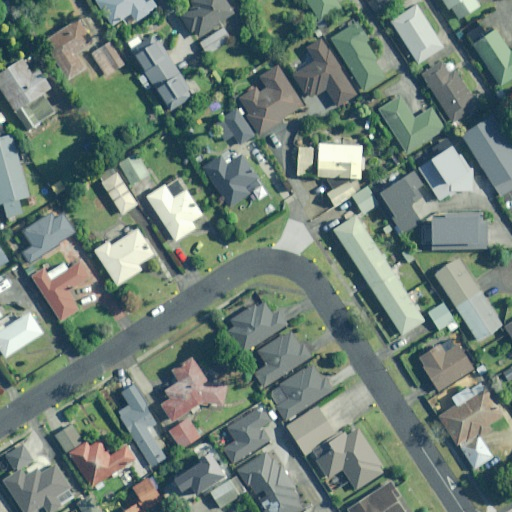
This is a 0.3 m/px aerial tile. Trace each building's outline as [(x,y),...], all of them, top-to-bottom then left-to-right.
[(123,19),(127,27),(159,6),(154,0),(92,0),(110,27),(123,19)] [(195,38),(233,14),(223,0),(210,0),(195,9),(194,7),(181,15),(195,38)] [(307,0),(319,20),(351,0),(307,0)] [(452,8),(460,20),(481,5),(477,0),(438,0),(447,12),(452,8)] [(428,13),(421,2),(402,13),(403,15),(392,21),(417,64),(444,48),(424,15),(428,13)] [(94,43),(78,19),(42,42),(67,81),(86,69),(77,54),(94,43)] [(379,59),(357,23),(331,39),(363,92),(385,78),(375,61),(379,59)] [(231,39),(223,27),(199,42),(207,55),(231,39)] [(511,50),(510,52),(496,30),(473,45),(500,86),(511,78),(511,50)] [(186,84),(156,34),(142,43),(138,36),(127,42),(169,111),(202,91),(195,79),(186,84)] [(356,96),(322,37),(306,47),(315,62),(293,75),(307,99),(325,88),(336,107),(356,96)] [(110,41),(91,55),(106,77),(125,63),(110,41)] [(0,72),(0,90),(27,131),(64,106),(52,88),(39,69),(33,73),(23,58),(0,72)] [(477,107),(446,59),(421,75),(452,123),(477,107)] [(303,106),(276,66),(259,77),(266,87),(260,92),(255,86),(239,98),(249,113),(246,116),(259,136),(303,106)] [(414,118),(401,97),(379,112),(406,154),(445,129),(431,108),(414,118)] [(254,136),(236,109),(213,125),(225,142),(234,136),(240,145),(254,136)] [(511,146),(493,115),(462,134),(500,197),(511,189),(511,146)] [(28,196),(12,135),(0,138),(0,204),(3,204),(7,218),(22,214),(18,199),(28,196)] [(471,159),(460,141),(418,167),(439,202),(456,192),(474,191),(473,175),(465,163),(471,159)] [(363,146),(319,144),(317,176),(361,179),(363,146)] [(313,148),(299,147),(297,175),(311,176),(313,148)] [(149,175),(140,160),(136,162),(132,155),(118,163),(131,185),(149,175)] [(262,186),(242,155),(226,165),(220,156),(203,168),(229,208),(250,194),(262,186)] [(137,205),(116,172),(101,182),(122,215),(137,205)] [(425,193),(412,173),(381,193),(398,221),(395,223),(402,234),(422,222),(413,207),(425,193)] [(358,192),(350,179),(327,194),(335,206),(358,192)] [(173,198),(164,185),(146,197),(175,242),(195,228),(191,222),(203,215),(186,189),(173,198)] [(379,204),(368,186),(352,196),(363,214),(379,204)] [(74,233),(61,213),(54,218),(51,214),(24,232),(32,245),(22,252),(30,263),(74,233)] [(408,296),(356,216),(333,231),(402,335),(424,321),(413,303),(423,296),(418,289),(408,296)] [(482,226),(482,217),(432,217),(432,229),(424,229),(424,249),(462,249),(489,249),(489,226),(482,226)] [(154,254),(138,229),(111,246),(108,242),(95,250),(117,286),(142,270),(139,264),(154,254)] [(0,266),(8,261),(0,247),(0,266)] [(502,326),(459,259),(434,274),(477,342),(502,326)] [(90,278),(80,262),(68,270),(64,263),(50,272),(45,265),(30,274),(61,322),(79,310),(67,292),(90,278)] [(279,309),(271,314),(263,302),(260,305),(256,298),(228,316),(235,326),(226,332),(240,354),(288,323),(279,309)] [(458,326),(444,303),(428,313),(439,330),(446,325),(450,331),(458,326)] [(44,333),(30,312),(4,328),(1,324),(0,324),(0,350),(5,358),(44,333)] [(312,356),(294,329),(258,352),(267,365),(254,373),(263,387),(312,356)] [(475,368),(455,335),(439,345),(418,358),(438,391),(475,368)] [(192,357),(171,371),(178,382),(165,390),(171,399),(160,406),(172,423),(199,405),(209,405),(225,405),(226,383),(218,382),(209,382),(192,357)] [(323,379),(313,364),(267,392),(276,407),(285,420),(333,390),(325,378),(323,379)] [(465,391),(464,389),(452,397),(457,405),(440,417),(475,469),(493,457),(479,438),(491,429),(488,425),(502,416),(484,390),(479,382),(465,391)] [(156,422),(134,386),(122,393),(129,405),(118,412),(151,467),(166,458),(147,427),(156,422)] [(326,440),(338,433),(320,405),(287,426),(304,454),(326,440)] [(272,420),(262,406),(227,428),(236,441),(223,449),(233,464),(269,440),(260,428),(272,420)] [(200,437),(188,418),(168,429),(180,449),(200,437)] [(82,440),(71,425),(55,436),(65,451),(82,440)] [(338,433),(326,440),(330,446),(313,456),(328,480),(343,471),(356,490),(387,471),(359,427),(341,439),(338,433)] [(109,456),(98,440),(89,447),(86,443),(69,454),(92,488),(111,475),(112,476),(137,459),(127,444),(109,456)] [(34,462),(24,445),(5,455),(15,472),(34,462)] [(298,497),(300,496),(270,449),(237,469),(254,496),(263,489),(266,494),(256,500),(263,511),(296,511),(304,507),(298,497)] [(69,487),(55,465),(40,475),(37,470),(25,477),(20,470),(3,481),(22,511),(34,511),(43,506),(46,511),(53,511),(73,500),(66,489),(69,487)] [(132,488),(138,497),(133,501),(135,505),(123,511),(144,511),(162,500),(148,478),(132,488)] [(242,494),(232,478),(210,492),(220,508),(242,494)] [(405,511),(397,498),(396,497),(401,493),(393,480),(347,510),(348,511),(405,511)] [(100,511),(90,496),(77,504),(82,511),(100,511)]
